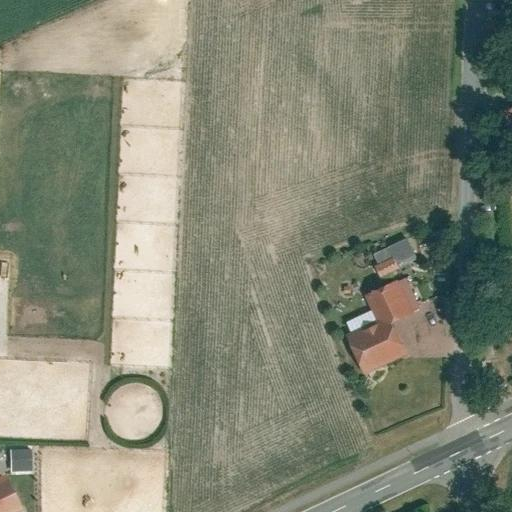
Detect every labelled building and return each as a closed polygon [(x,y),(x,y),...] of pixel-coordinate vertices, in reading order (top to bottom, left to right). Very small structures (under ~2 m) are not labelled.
[(511,104),(496,106),(499,134),(511,133),(511,104)] [(407,236),(368,252),(376,270),(414,254),(407,236)] [(364,292),(376,319),(345,333),(363,372),(406,352),(391,321),(417,309),(401,275),(364,292)] [(501,378),(483,377),(483,389),(501,390),(501,378)] [(29,470),(28,446),(4,447),(5,471),(29,470)] [(0,469),(0,511),(17,511),(21,510),(0,469)]
